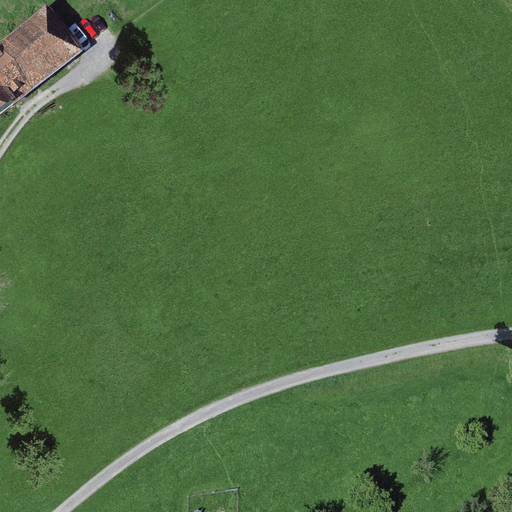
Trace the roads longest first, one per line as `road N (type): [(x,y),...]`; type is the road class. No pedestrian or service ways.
road 1 (track): [(511,336),(261,390),(160,438),(65,511)]
road 2 (track): [(85,32),(102,56),(36,105),(0,154)]
